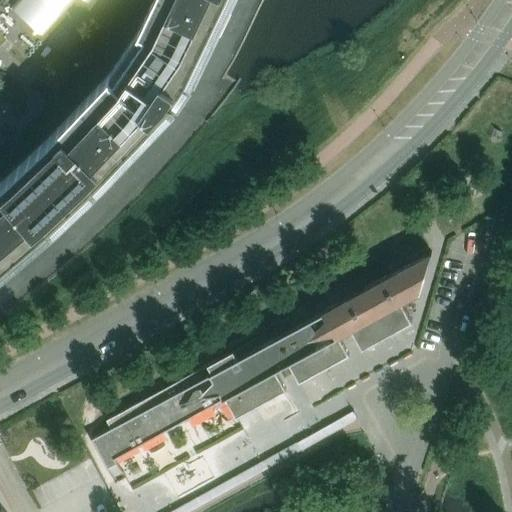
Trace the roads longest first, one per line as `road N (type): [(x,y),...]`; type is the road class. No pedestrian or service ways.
road 1 (secondary): [(0,410),(222,289),(328,219),(432,127),(511,31)]
road 2 (secondary): [(501,0),(446,76),(323,191),(214,263),(0,382)]
